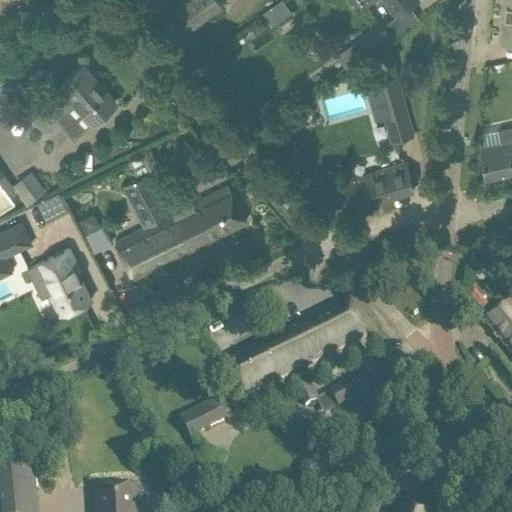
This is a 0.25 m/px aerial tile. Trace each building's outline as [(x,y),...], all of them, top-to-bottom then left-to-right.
[(189,0),(174,11),(188,31),(222,6),(217,0),(189,0)] [(277,0),(267,8),(275,20),(288,11),(286,8),(289,5),(285,0),(277,0)] [(356,0),(362,8),(373,0),(386,0),(396,14),(410,4),(416,0),(356,0)] [(511,0),(503,0),(499,40),(509,41),(511,41),(511,0)] [(351,43),(336,53),(345,66),(360,56),(367,51),(368,52),(392,36),(384,23),(383,22),(358,38),(351,43)] [(62,86),(44,103),(45,104),(57,117),(73,136),(79,131),(92,119),(94,121),(98,117),(113,104),(94,82),(97,80),(83,64),(73,74),(68,78),(61,84),(62,86)] [(376,81),(392,139),(413,133),(397,75),(376,81)] [(35,93),(17,109),(28,122),(39,113),(37,111),(45,104),(44,103),(35,93)] [(511,126),(499,129),(501,141),(479,145),(486,180),(511,174),(511,126)] [(135,179),(131,181),(123,185),(144,226),(115,240),(133,276),(190,247),(171,211),(170,212),(149,172),(147,173),(140,159),(129,165),(135,179)] [(325,185),(334,213),(415,190),(407,162),(325,185)] [(190,247),(247,219),(229,184),(171,211),(190,247)] [(0,231),(0,253),(1,253),(3,256),(31,243),(21,222),(0,231)] [(87,227),(92,245),(107,241),(101,223),(87,227)] [(42,297),(51,293),(61,314),(91,299),(77,270),(80,269),(69,247),(27,267),(42,297)] [(489,307),(477,292),(468,300),(480,315),(489,307)] [(511,300),(510,299),(484,322),(511,354),(511,300)] [(348,301),(225,362),(243,399),(290,376),(303,369),(366,338),(348,301)] [(372,397),(360,376),(330,392),(342,413),(372,397)] [(181,418),(191,437),(230,417),(220,398),(181,418)] [(0,467),(0,502),(1,511),(29,511),(25,466),(0,467)] [(137,511),(136,485),(95,487),(96,511),(137,511)] [(428,511),(401,501),(396,511),(428,511)]
